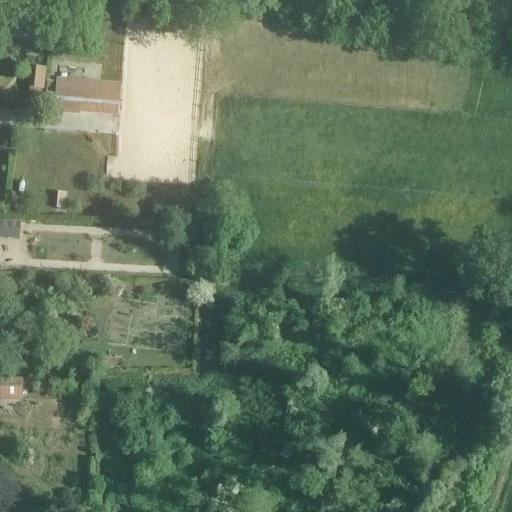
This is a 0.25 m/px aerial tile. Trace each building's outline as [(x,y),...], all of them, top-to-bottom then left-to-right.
[(28,93),(40,94),(41,90),(43,90),(44,81),(28,79),(27,88),(28,88),(28,93)] [(102,84),(57,80),(56,84),(47,83),(45,105),(54,106),(54,113),(80,116),(80,114),(99,116),(102,84)] [(0,222),(0,236),(19,238),(20,223),(0,222)] [(0,396),(23,397),(23,381),(0,380),(0,396)] [(80,401),(90,401),(90,384),(80,384),(80,401)] [(36,394),(49,394),(50,385),(36,385),(36,394)]
